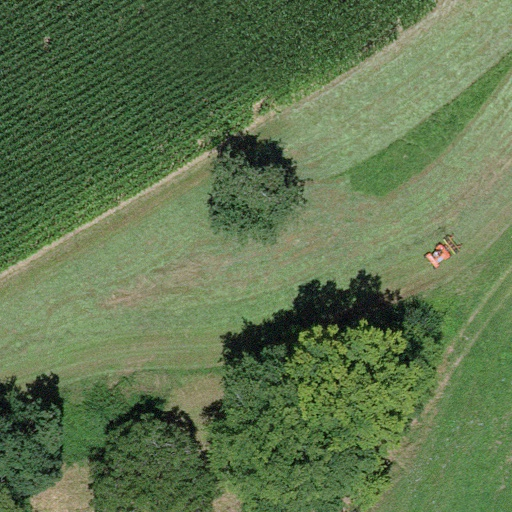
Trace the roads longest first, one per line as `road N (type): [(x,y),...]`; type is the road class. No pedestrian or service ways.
road 1 (track): [(412,511),(449,428),(480,317),(371,360),(268,384),(88,378)]
road 2 (track): [(347,511),(511,273)]
